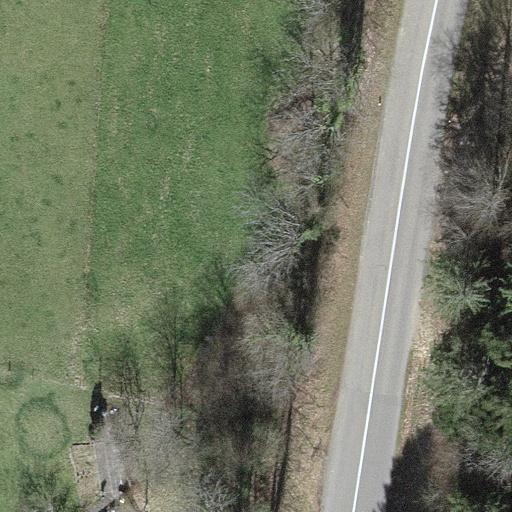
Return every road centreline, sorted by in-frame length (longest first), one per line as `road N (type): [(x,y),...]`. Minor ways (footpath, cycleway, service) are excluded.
road 1 (secondary): [(351,511),(438,0)]
road 2 (track): [(393,238),(437,174),(506,0)]
